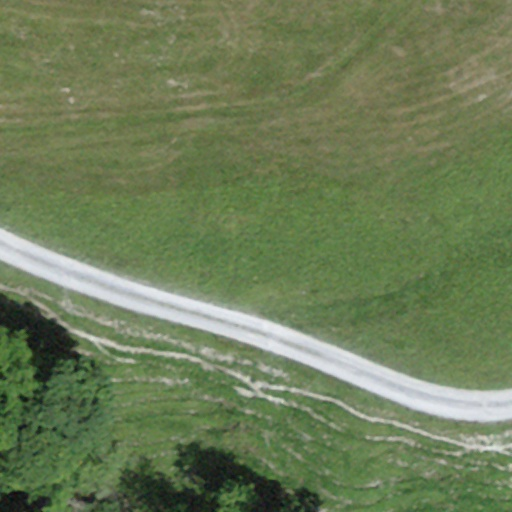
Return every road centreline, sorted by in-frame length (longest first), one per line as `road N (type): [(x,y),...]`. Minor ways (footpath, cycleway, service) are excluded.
road 1 (track): [(0,240),(419,391),(462,402),(511,397)]
road 2 (track): [(408,0),(298,99),(0,123)]
